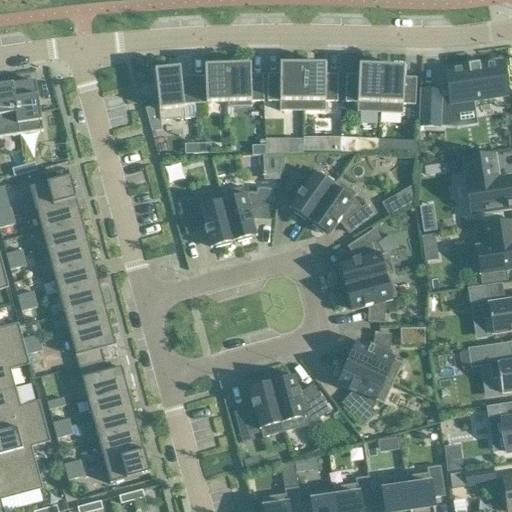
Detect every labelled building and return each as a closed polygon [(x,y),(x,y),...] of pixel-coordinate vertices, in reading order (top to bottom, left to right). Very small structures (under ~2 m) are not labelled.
[(442,93),(419,92),(418,127),(441,128),(441,120),(456,117),(456,113),(474,110),(473,102),(507,97),(502,63),(479,66),(479,64),(468,66),(468,68),(445,71),(449,96),(442,98),(442,93)] [(302,112),(302,65),(280,65),(280,75),(268,75),(267,102),(279,103),(279,112),(302,112)] [(325,66),(302,65),(302,112),(325,112),(325,103),(337,103),(337,76),(325,76),(325,66)] [(250,66),(227,67),(229,104),(227,104),(228,109),(251,108),(251,103),(263,102),(262,75),(250,76),(250,66)] [(229,104),(227,67),(205,67),(205,78),(193,78),(195,106),(206,105),(227,104),(229,104)] [(379,114),(382,68),(359,67),(358,77),(346,76),(345,103),(357,104),(357,113),(379,114)] [(404,68),(382,68),(379,114),(402,115),(402,106),(415,106),(416,79),(404,78),(404,68)] [(195,106),(193,78),(181,79),(180,69),(155,72),(160,122),(185,119),(183,106),(195,106)] [(43,133),(35,83),(12,86),(19,136),(43,133)] [(0,139),(19,136),(12,86),(0,87),(0,139)] [(119,117),(133,116),(132,87),(118,88),(119,117)] [(330,153),(340,153),(340,140),(330,140),(330,153)] [(497,156),(511,156),(511,143),(497,144),(497,156)] [(197,145),(184,146),(185,156),(198,155),(197,145)] [(198,155),(211,154),(210,145),(197,145),(198,155)] [(302,145),(289,145),(289,155),(302,155),(302,145)] [(378,145),(365,145),(365,155),(378,155),(378,145)] [(378,155),(391,156),(391,146),(378,145),(378,155)] [(252,147),(252,157),(264,157),(265,156),(265,147),(252,147)] [(265,156),(264,157),(264,180),(279,180),(283,156),(265,156)] [(471,216),(511,210),(511,177),(497,180),(493,157),(463,162),(471,216)] [(37,171),(35,164),(23,167),(25,174),(37,171)] [(25,174),(23,167),(12,171),(14,178),(25,174)] [(307,220),(309,222),(336,185),(335,184),(317,172),(310,181),(289,175),(284,189),(301,194),(291,209),(294,212),(293,213),(305,222),(307,220)] [(70,179),(30,189),(36,211),(76,200),(70,179)] [(336,185),(309,222),(312,224),(311,226),(324,235),(325,233),(328,235),(339,220),(349,235),(374,216),(366,206),(361,209),(354,199),(357,195),(337,181),(335,184),(336,185)] [(242,188),(220,194),(233,243),(237,242),(237,244),(252,240),(251,238),(255,237),(251,219),(268,220),(270,189),(256,188),(256,194),(244,193),(242,188)] [(233,243),(220,194),(198,200),(202,215),(182,220),(186,235),(206,230),(211,248),(215,247),(216,249),(230,245),(230,243),(233,243)] [(396,221),(426,211),(421,195),(391,205),(396,221)] [(81,221),(76,200),(36,211),(42,232),(81,221)] [(0,220),(12,218),(10,210),(0,212),(0,220)] [(12,218),(0,220),(0,229),(14,225),(12,218)] [(87,242),(81,221),(42,232),(47,253),(87,242)] [(511,222),(474,228),(478,249),(476,249),(480,275),(481,275),(483,283),(505,280),(504,272),(511,270),(511,222)] [(381,242),(374,230),(348,247),(358,262),(340,267),(341,271),(339,271),(343,286),(345,285),(346,289),(391,277),(391,278),(395,277),(388,254),(384,255),(377,245),(381,242)] [(92,262),(87,242),(47,253),(53,273),(92,262)] [(23,259),(21,251),(6,256),(8,263),(23,259)] [(26,267),(23,259),(8,263),(10,271),(26,267)] [(98,284),(92,262),(53,273),(58,294),(98,284)] [(0,290),(8,289),(3,268),(0,268),(0,290)] [(396,299),(391,278),(391,277),(346,289),(347,292),(345,293),(349,307),(351,307),(352,311),(370,306),(369,324),(384,325),(385,308),(395,309),(395,299),(396,299)] [(104,305),(98,284),(58,294),(64,315),(104,305)] [(511,301),(504,303),(502,285),(467,290),(470,309),(480,308),(483,321),(490,320),(492,336),(511,333),(511,301)] [(17,297),(19,305),(35,301),(33,293),(17,297)] [(37,309),(35,301),(19,305),(21,313),(37,309)] [(109,325),(104,305),(64,315),(70,336),(109,325)] [(0,351),(24,345),(19,327),(18,325),(0,329),(0,351)] [(115,347),(109,325),(70,336),(78,369),(104,362),(101,351),(115,347)] [(403,364),(388,358),(391,336),(376,334),(374,351),(357,343),(356,347),(354,346),(347,360),(349,361),(348,364),(393,385),(403,364)] [(38,336),(23,340),(25,348),(40,344),(38,336)] [(42,352),(40,344),(25,348),(27,356),(42,352)] [(511,393),(511,353),(511,344),(468,350),(467,350),(470,370),(489,367),(491,380),(499,379),(501,396),(511,393)] [(10,371),(29,366),(24,345),(0,351),(0,393),(15,389),(10,371)] [(107,372),(104,362),(78,369),(87,401),(127,390),(121,369),(107,372)] [(393,385),(348,364),(346,367),(344,367),(338,380),(340,381),(338,385),(355,393),(343,406),(365,426),(374,417),(370,413),(378,404),(383,406),(393,385)] [(274,382),(275,384),(271,385),(285,433),(307,427),(305,423),(316,416),(319,420),(330,413),(313,387),(298,397),(294,379),(290,380),(289,378),(274,382)] [(285,433),(271,385),(268,386),(268,384),(253,388),(253,390),(249,391),(254,410),(234,415),(242,444),(255,441),(253,436),(261,434),(262,440),(285,433)] [(0,434),(44,423),(39,402),(20,407),(15,389),(0,393),(0,434)] [(133,411),(127,390),(87,401),(93,422),(133,411)] [(62,399),(47,403),(49,411),(64,407),(62,399)] [(511,404),(486,408),(488,424),(502,422),(506,454),(511,452),(511,404)] [(138,432),(133,411),(93,422),(98,443),(138,432)] [(67,420),(52,424),(55,432),(70,428),(67,420)] [(31,448),(50,443),(44,423),(0,434),(0,465),(43,490),(31,448)] [(72,436),(70,428),(55,432),(57,440),(72,436)] [(144,453),(138,432),(98,443),(104,464),(144,453)] [(150,475),(144,453),(104,464),(110,485),(150,475)] [(64,466),(66,474),(82,470),(79,462),(64,466)] [(251,467),(255,479),(270,475),(266,463),(251,467)] [(43,490),(0,465),(0,511),(3,511),(1,501),(43,490)] [(434,511),(432,499),(445,498),(440,467),(427,469),(427,475),(405,478),(409,511),(434,511)] [(495,484),(492,469),(465,473),(467,488),(495,484)] [(84,478),(82,470),(66,474),(68,482),(84,478)] [(511,511),(511,477),(502,479),(507,511),(511,511)] [(372,508),(370,493),(371,493),(369,478),(368,478),(355,480),(356,485),(333,488),(333,492),(334,492),(336,511),(361,511),(361,510),(372,508)] [(409,511),(405,478),(381,482),(382,492),(371,493),(370,493),(372,508),(385,506),(385,511),(409,511)] [(300,511),(299,504),(300,503),(297,486),(296,487),(284,489),(285,494),(261,498),(263,511),(300,511)] [(144,499),(142,491),(130,494),(132,502),(144,499)] [(336,511),(334,492),(333,492),(310,496),(311,502),(300,503),(299,504),(300,511),(336,511)] [(132,502),(130,494),(119,498),(121,505),(132,502)] [(17,511),(20,511),(48,506),(46,497),(16,504),(17,511)] [(95,511),(102,510),(100,503),(89,506),(90,511),(95,511)]
